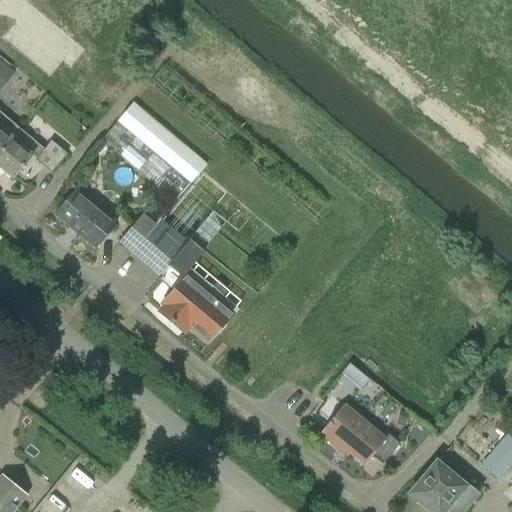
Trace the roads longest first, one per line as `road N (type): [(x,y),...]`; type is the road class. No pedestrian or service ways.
road 1 (residential): [(376,510),(0,201)]
road 2 (residential): [(269,511),(0,286)]
road 3 (residential): [(511,141),(343,0)]
